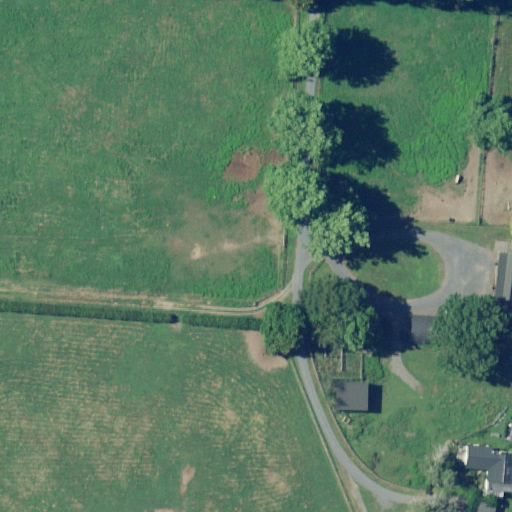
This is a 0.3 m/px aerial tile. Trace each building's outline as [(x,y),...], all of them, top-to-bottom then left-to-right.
[(511,255),(495,255),(491,302),(511,302),(511,255)] [(429,318),(407,316),(405,342),(427,343),(429,318)] [(361,383),(332,382),(332,411),(360,412),(361,383)] [(486,449),(463,448),(462,470),(484,471),(483,497),(500,498),(500,493),(511,494),(511,480),(511,467),(511,454),(486,453),(486,449)] [(491,511),(492,500),(469,499),(468,511),(491,511)]
